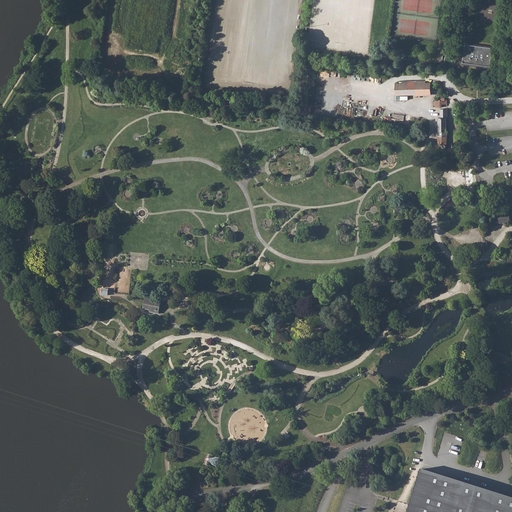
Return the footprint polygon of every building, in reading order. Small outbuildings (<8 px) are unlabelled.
[(483,0),(482,19),(497,21),(498,2),(495,2),(495,0),(483,0)] [(480,65),(489,66),(492,48),(488,47),(488,49),(485,49),(486,47),(482,46),(482,48),(477,48),(477,46),(467,45),(465,63),(474,64),(475,63),(480,63),(480,65)] [(431,82),(426,83),(426,86),(403,87),(403,83),(396,84),(396,95),(431,94),(431,82)] [(435,100),(435,107),(442,107),(442,104),(447,104),(447,100),(444,100),(444,98),(442,97),(441,98),(441,100),(435,100)] [(446,131),(446,118),(448,118),(447,109),(440,109),(440,117),(439,118),(439,131),(438,136),(438,144),(446,144),(447,131),(446,131)] [(498,215),(499,224),(510,221),(508,213),(498,215)] [(150,312),(159,313),(161,303),(152,301),(153,299),(145,297),(143,308),(150,310),(150,312)] [(511,511),(511,493),(424,463),(408,511),(511,511)]
